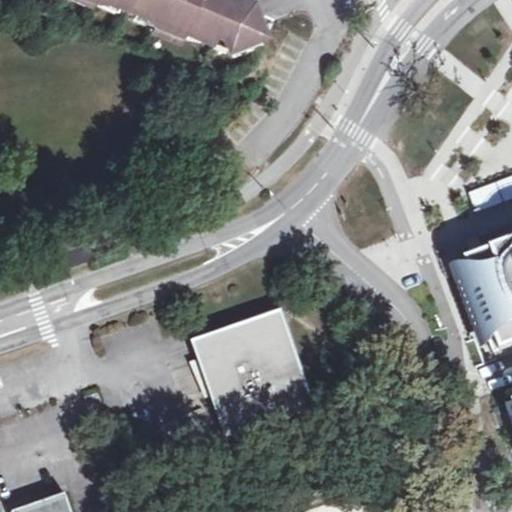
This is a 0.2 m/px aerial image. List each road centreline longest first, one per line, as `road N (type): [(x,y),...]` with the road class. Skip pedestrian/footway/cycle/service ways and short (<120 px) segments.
road 1 (residential): [(290,208),(381,298),(431,381),(461,511)]
road 2 (tertiary): [(0,344),(200,275),(250,250),(290,208)]
road 3 (tertiary): [(290,208),(0,309)]
road 4 (tertiary): [(290,208),(355,130),(418,26),(445,0)]
